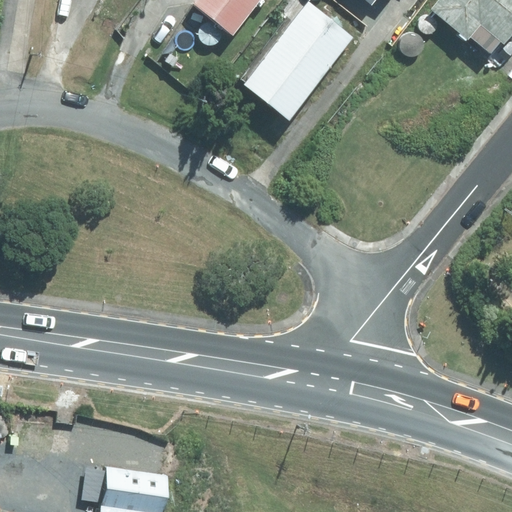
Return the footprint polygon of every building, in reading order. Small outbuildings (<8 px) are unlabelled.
[(191,0),(226,29),(249,0),(191,0)] [(306,0),(302,0),(236,78),(279,114),(347,34),(306,0)] [(511,17),(511,0),(427,0),(424,4),(459,33),(462,30),(486,50),(511,17)] [(101,464),(95,511),(153,511),(159,471),(101,464)] [(17,499),(0,496),(0,509),(14,511),(17,499)]
